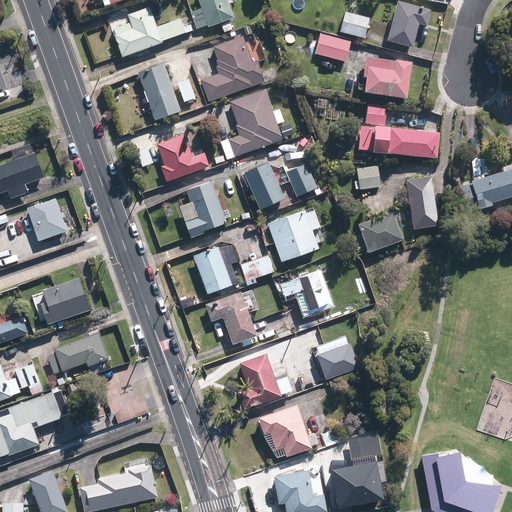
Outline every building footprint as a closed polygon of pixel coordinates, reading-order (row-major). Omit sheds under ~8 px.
[(229,18),(222,0),(196,0),(207,26),(229,18)] [(425,12),(395,4),(385,40),(408,47),(415,23),(422,25),(425,12)] [(158,43),(145,9),(126,16),(132,30),(113,37),(120,57),(158,43)] [(366,19),(346,13),(341,33),(361,39),(366,19)] [(183,33),(178,20),(156,29),(160,41),(183,33)] [(348,42),(320,34),(315,53),(343,61),(348,42)] [(249,65),(239,40),(212,50),(221,74),(201,82),(208,100),(260,81),(253,63),(249,65)] [(401,98),(406,65),(365,60),(361,92),(401,98)] [(177,110),(161,66),(137,75),(153,119),(177,110)] [(195,99),(189,83),(178,87),(183,103),(195,99)] [(277,140),(260,93),(229,105),(240,136),(227,141),(233,156),(277,140)] [(385,107),(367,105),(365,122),(382,125),(385,107)] [(434,135),(362,128),(360,150),(432,157),(434,135)] [(182,137),(156,146),(163,167),(161,168),(165,180),(203,166),(199,156),(190,159),(182,137)] [(151,163),(146,149),(136,153),(142,167),(151,163)] [(34,154),(0,166),(0,190),(0,192),(10,188),(12,196),(28,190),(25,183),(43,176),(34,154)] [(264,166),(243,175),(257,208),(278,199),(264,166)] [(303,167),(285,174),(295,196),(312,188),(303,167)] [(375,169),(358,172),(360,188),(377,186),(375,169)] [(511,172),(458,188),(464,209),(511,195),(511,172)] [(427,179),(404,183),(411,228),(434,224),(427,179)] [(221,224),(207,184),(185,192),(195,219),(184,223),(189,235),(221,224)] [(57,200),(31,209),(40,237),(66,228),(57,200)] [(300,214),(268,225),(280,260),(312,248),(300,214)] [(389,214),(356,226),(365,252),(398,240),(389,214)] [(214,250),(192,258),(205,293),(227,285),(214,250)] [(264,257),(238,266),(243,281),(270,272),(264,257)] [(316,274),(281,287),(285,297),(295,294),(302,315),(327,306),(316,274)] [(89,308),(80,280),(47,292),(51,303),(46,304),(52,321),(89,308)] [(236,294),(207,305),(210,312),(218,309),(230,344),(251,336),(236,294)] [(0,340),(26,331),(21,318),(0,325),(0,340)] [(45,352),(53,374),(83,362),(85,369),(107,360),(97,333),(45,352)] [(324,381),(357,369),(345,335),(311,348),(324,381)] [(273,395),(260,357),(237,366),(246,390),(237,393),(242,406),(273,395)] [(0,358),(0,399),(13,395),(0,358)] [(42,391),(34,364),(13,370),(19,389),(28,387),(30,395),(42,391)] [(53,393),(14,407),(20,423),(38,417),(42,428),(63,421),(53,393)] [(306,446),(292,408),(256,421),(260,432),(267,430),(274,448),(280,446),(283,454),(306,446)] [(13,415),(0,419),(0,454),(9,451),(10,454),(39,443),(31,423),(18,427),(13,415)] [(330,466),(346,463),(343,451),(333,453),(331,444),(340,442),(338,431),(321,435),(324,447),(322,447),(324,455),(327,455),(330,466)] [(491,511),(501,488),(464,484),(454,452),(418,457),(428,511),(430,511),(491,511)] [(160,497),(153,467),(134,471),(135,473),(103,480),(104,486),(85,490),(90,511),(160,497)] [(306,473),(271,478),(275,505),(283,504),(284,511),(324,511),(322,495),(331,494),(329,476),(306,479),(306,473)] [(67,511),(53,474),(32,482),(42,511),(67,511)]
